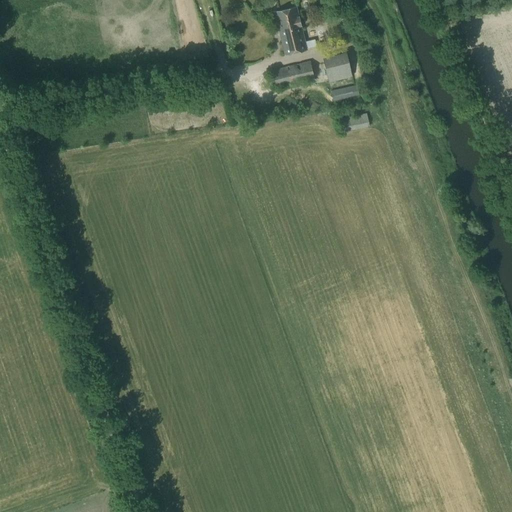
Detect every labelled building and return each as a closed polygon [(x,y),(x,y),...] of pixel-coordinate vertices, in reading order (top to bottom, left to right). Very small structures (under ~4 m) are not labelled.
[(315,39),(305,42),(296,6),(273,12),(284,55),(307,50),(306,49),(316,47),(315,39)] [(198,64),(209,62),(207,52),(196,53),(198,64)] [(325,75),(347,72),(344,54),(322,57),(325,75)] [(276,88),(301,82),(314,79),(310,61),(272,70),(276,88)] [(356,85),(330,91),(332,101),(358,96),(356,85)] [(366,114),(339,119),(341,132),(369,127),(366,114)]
